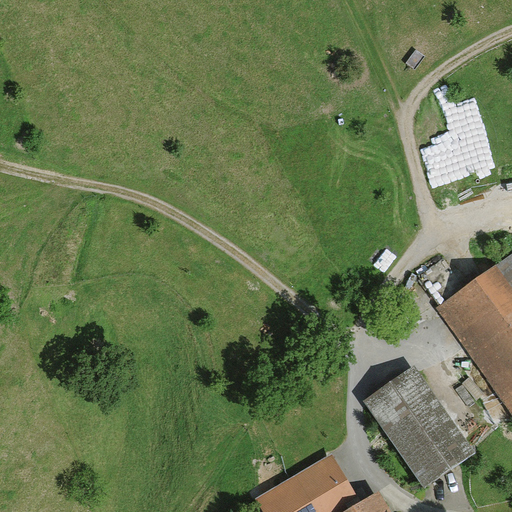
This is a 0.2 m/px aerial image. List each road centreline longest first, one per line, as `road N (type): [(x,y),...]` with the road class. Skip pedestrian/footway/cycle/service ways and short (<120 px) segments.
road 1 (track): [(0,164),(115,189),(178,214),(328,323),(368,334)]
road 2 (track): [(368,334),(432,213),(406,122)]
road 3 (residential): [(431,511),(396,493),(366,461),(355,425),(368,334)]
road 4 (track): [(406,122),(415,92),(441,69),(511,29)]
road 5 (track): [(406,122),(350,0)]
